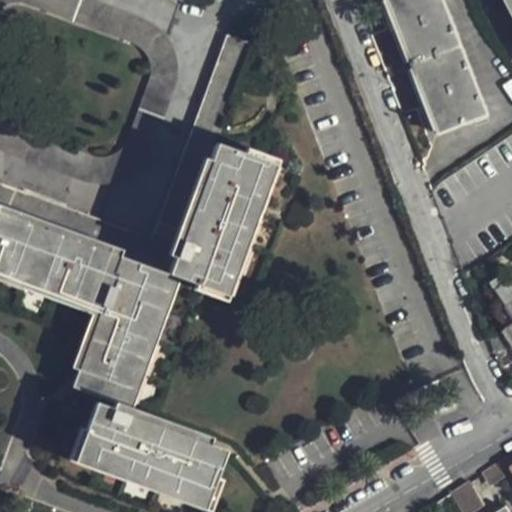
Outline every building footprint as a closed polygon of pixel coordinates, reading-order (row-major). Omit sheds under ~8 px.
[(174,86),(138,16),(93,0),(0,0),(0,150),(79,179),(145,159),(174,86)] [(383,0),(411,75),(434,136),(482,118),(455,46),(437,0),(383,0)] [(213,128),(241,39),(226,34),(198,123),(213,128)] [(281,173),(214,150),(177,257),(169,281),(196,293),(236,304),(281,173)] [(86,380),(153,406),(196,293),(169,281),(177,257),(7,200),(0,219),(0,274),(111,313),(86,380)] [(511,275),(492,289),(511,319),(511,322),(499,331),(511,349),(511,275)] [(205,503),(225,449),(95,402),(74,456),(205,503)] [(491,487),(506,477),(498,462),(482,472),(491,487)] [(464,511),(476,511),(487,506),(471,480),(453,492),(464,511)] [(444,511),(464,511),(453,492),(439,501),(444,511)]
